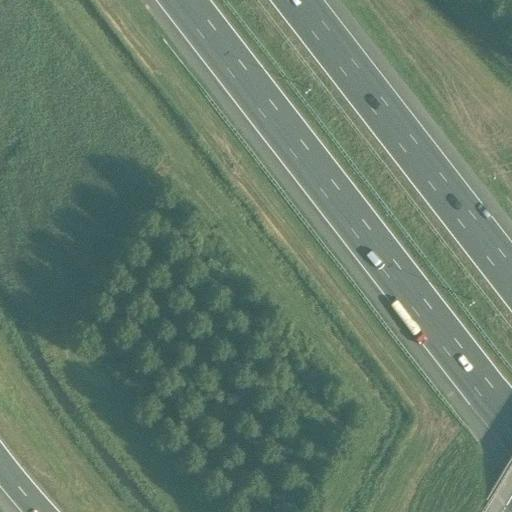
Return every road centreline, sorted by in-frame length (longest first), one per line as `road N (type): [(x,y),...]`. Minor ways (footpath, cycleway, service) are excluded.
road 1 (motorway): [(179,0),(511,434)]
road 2 (motorway): [(511,289),(289,0)]
